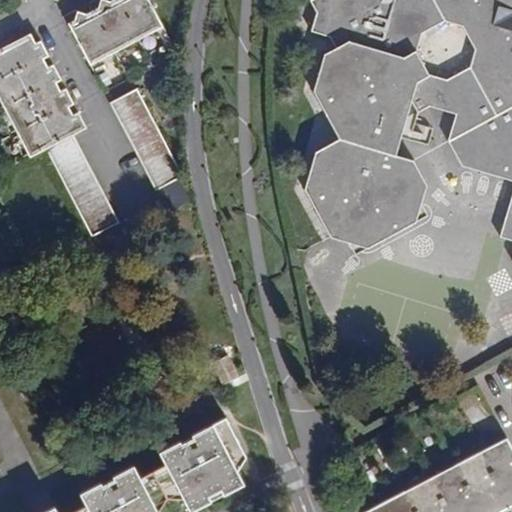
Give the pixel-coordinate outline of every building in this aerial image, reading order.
[(93,0),(89,3),(93,10),(114,52),(137,40),(117,0),(111,0),(110,1),(107,0),(93,0)] [(117,0),(137,40),(164,26),(150,0),(117,0)] [(511,0),(311,0),(316,9),(309,26),(329,31),(335,47),(323,53),(314,91),(339,138),(316,151),(303,188),(330,236),(351,241),(369,245),(418,224),(422,203),(426,185),(413,161),(399,155),(406,119),(429,107),(456,111),(447,144),(456,161),(459,167),(511,177),(511,190),(499,237),(511,240),(511,65),(501,63),(505,39),(511,35),(511,0)] [(90,65),(114,52),(93,10),(86,14),(74,10),(64,16),(90,65)] [(0,48),(0,82),(43,60),(49,57),(40,41),(35,44),(29,33),(0,48)] [(511,65),(511,35),(505,39),(501,63),(511,65)] [(48,68),(43,60),(0,82),(0,97),(6,110),(56,82),(61,79),(53,65),(48,68)] [(6,110),(19,133),(68,107),(74,104),(65,89),(61,92),(56,82),(6,110)] [(109,103),(117,118),(144,103),(137,89),(109,103)] [(117,118),(124,130),(151,116),(144,103),(117,118)] [(31,157),(47,149),(72,136),(87,127),(78,112),(73,115),(68,107),(19,133),(31,157)] [(157,128),(151,116),(124,130),(130,143),(157,128)] [(130,143),(137,155),(164,141),(157,128),(130,143)] [(77,145),(72,136),(47,149),(53,160),(77,145)] [(137,155),(143,168),(170,153),(164,141),(137,155)] [(85,159),(77,145),(53,160),(60,172),(85,159)] [(143,168),(149,178),(176,164),(170,153),(143,168)] [(92,172),(85,159),(60,172),(67,184),(92,172)] [(182,176),(176,164),(149,178),(155,191),(182,176)] [(73,197),(98,183),(92,172),(67,184),(73,197)] [(98,183),(73,197),(80,209),(105,196),(98,183)] [(112,208),(105,196),(80,209),(87,221),(112,208)] [(112,208),(87,221),(94,234),(119,221),(112,208)] [(183,469),(185,478),(199,506),(201,504),(205,510),(258,482),(255,476),(265,460),(244,421),(211,439),(212,442),(199,449),(197,446),(177,457),(183,469)] [(511,456),(502,439),(479,451),(507,506),(511,503),(511,456)] [(454,464),(478,511),(496,511),(507,506),(479,451),(454,464)] [(427,478),(432,488),(445,511),(478,511),(454,464),(427,478)] [(184,511),(199,506),(185,478),(154,481),(147,468),(126,478),(129,483),(117,489),(115,487),(95,497),(101,509),(101,511),(184,511)] [(408,501),(432,488),(427,478),(403,491),(408,501)] [(445,511),(432,488),(408,501),(413,511),(445,511)] [(403,491),(377,504),(381,511),(413,511),(408,501),(403,491)]
